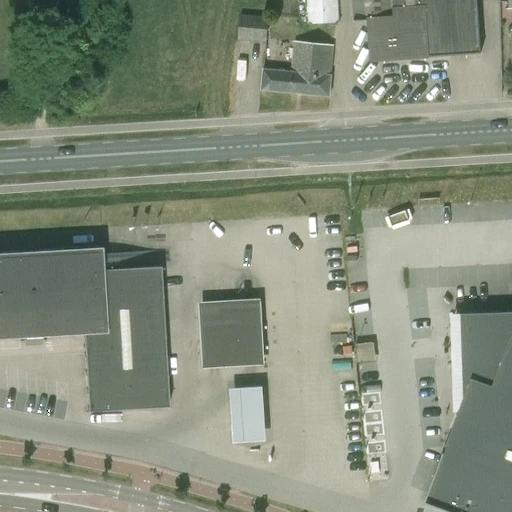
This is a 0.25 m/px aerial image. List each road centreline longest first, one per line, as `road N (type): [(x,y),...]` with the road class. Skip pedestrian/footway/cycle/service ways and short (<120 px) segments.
road 1 (primary): [(0,163),(511,132)]
road 2 (secondary): [(187,511),(59,483),(26,490)]
